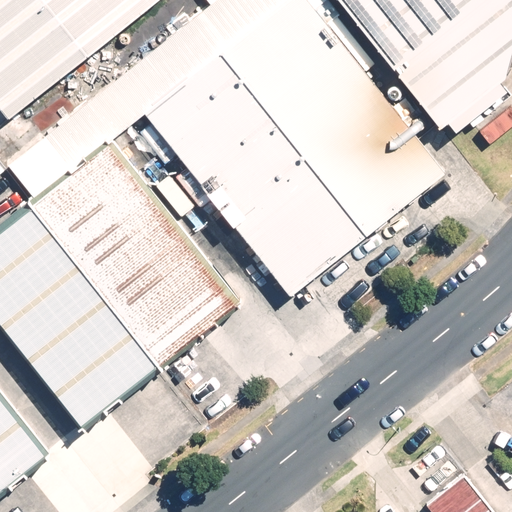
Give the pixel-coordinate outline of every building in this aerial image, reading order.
[(0,0),(0,106),(9,118),(162,0),(0,0)] [(443,173),(307,0),(281,0),(145,105),(290,291),(443,173)] [(511,0),(345,0),(444,125),(508,75),(511,62),(511,0)] [(243,302),(114,137),(0,225),(0,314),(85,424),(243,302)] [(0,492),(50,454),(0,389),(0,492)]
